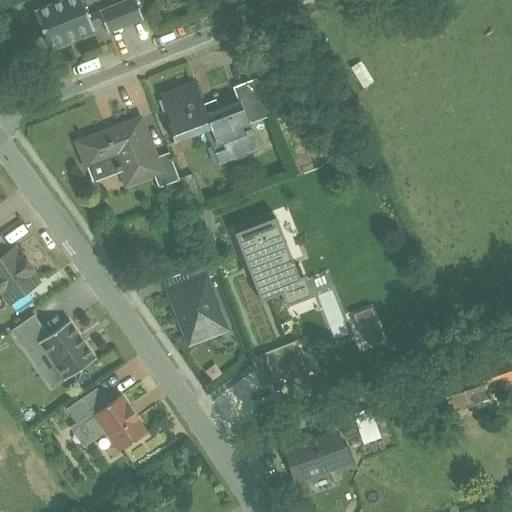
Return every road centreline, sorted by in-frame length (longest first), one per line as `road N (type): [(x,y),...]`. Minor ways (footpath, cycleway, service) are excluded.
road 1 (residential): [(258,511),(0,143)]
road 2 (residential): [(292,0),(0,115)]
